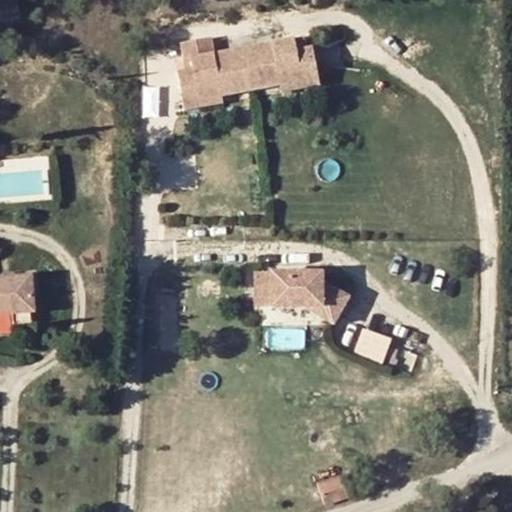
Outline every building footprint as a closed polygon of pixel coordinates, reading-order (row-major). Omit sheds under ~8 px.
[(5,0),(0,1),(0,22),(19,18),(14,0),(5,0)] [(302,41),(303,49),(313,49),(311,39),(302,41)] [(313,49),(303,49),(302,41),(252,50),(260,90),(292,84),(317,79),(313,49)] [(204,74),(195,75),(187,76),(190,98),(205,96),(208,108),(232,105),(229,95),(260,90),(252,50),(225,55),(223,43),(191,49),(193,63),(201,62),(204,74)] [(330,86),(324,47),(313,49),(317,79),(292,84),(295,94),(330,86)] [(201,62),(193,63),(195,75),(204,74),(201,62)] [(190,98),(191,110),(208,108),(205,96),(190,98)] [(0,315),(26,313),(44,312),(41,277),(1,281),(0,270),(0,315)] [(277,308),(277,274),(260,274),(260,308),(277,308)] [(277,274),(277,308),(327,308),(327,317),(338,324),(353,299),(327,283),(327,274),(277,274)] [(44,312),(26,313),(27,324),(44,323),(44,312)] [(356,350),(384,361),(393,338),(365,327),(356,350)] [(324,508),(345,499),(339,480),(317,487),(324,508)]
